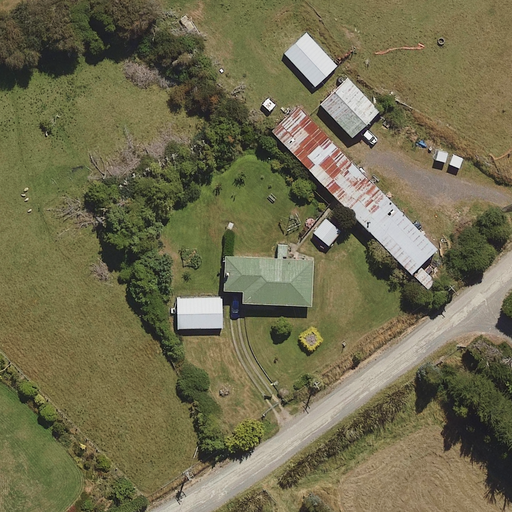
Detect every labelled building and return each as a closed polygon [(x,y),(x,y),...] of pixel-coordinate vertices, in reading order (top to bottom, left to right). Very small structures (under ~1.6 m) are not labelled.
[(337,66),(307,33),(285,53),(315,87),(337,66)] [(381,113),(348,79),(321,105),(354,139),(381,113)] [(439,251),(298,108),(273,133),(413,276),(439,251)] [(342,232),(327,219),(314,234),(330,247),(342,232)] [(314,262),(227,259),(226,293),(245,293),(245,305),(313,308),(314,262)] [(223,299),(178,300),(179,330),(224,329),(223,299)]
